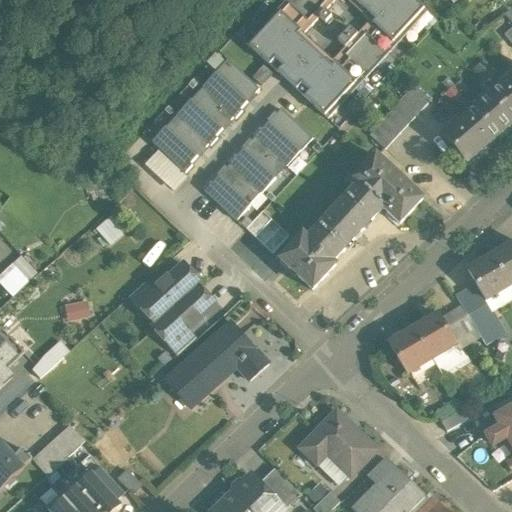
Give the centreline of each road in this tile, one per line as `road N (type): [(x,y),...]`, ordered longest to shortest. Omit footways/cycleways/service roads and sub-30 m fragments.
road 1 (residential): [(331,360),(511,186)]
road 2 (residential): [(493,511),(331,360)]
road 3 (residential): [(169,511),(331,360)]
